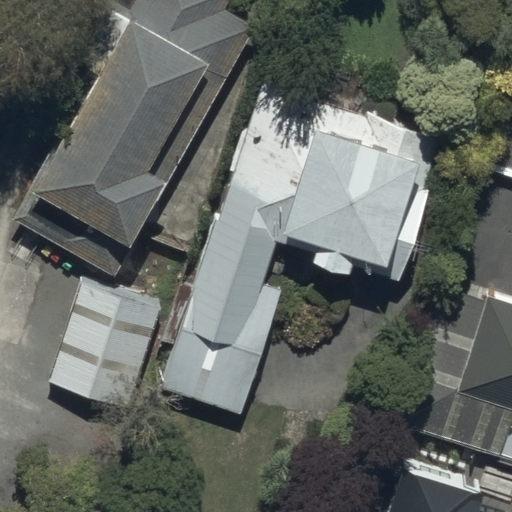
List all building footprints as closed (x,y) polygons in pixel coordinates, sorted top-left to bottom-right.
[(110,269),(251,24),(222,8),(226,0),(97,0),(66,56),(91,71),(6,220),(94,270),(99,262),(110,269)] [(314,87),(262,71),(246,122),(238,120),(224,163),(233,165),(218,212),(212,209),(158,383),(236,407),(276,279),(261,275),(274,233),(308,243),(306,249),(347,262),(349,257),(397,272),(426,180),(420,178),(436,124),(366,103),(365,108),(312,91),(314,87)] [(159,299),(81,272),(45,375),(69,383),(60,409),(97,422),(108,393),(124,399),(159,299)] [(511,295),(483,286),(452,386),(511,404),(511,295)] [(511,511),(473,501),(479,479),(397,456),(381,511),(511,511)]
